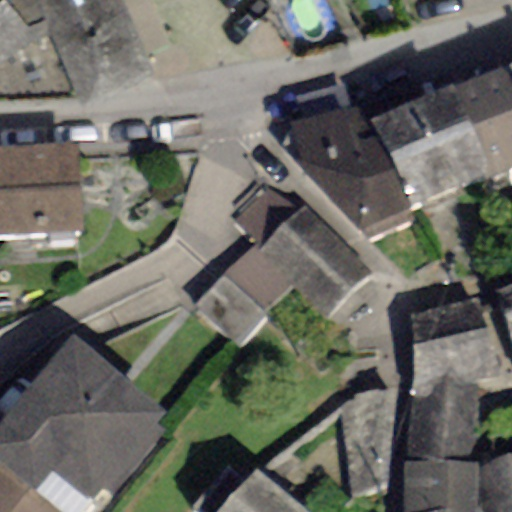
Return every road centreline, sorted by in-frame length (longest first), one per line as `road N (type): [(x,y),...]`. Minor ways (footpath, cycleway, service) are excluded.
road 1 (residential): [(288,83),(136,115),(0,122)]
road 2 (residential): [(511,36),(288,83)]
